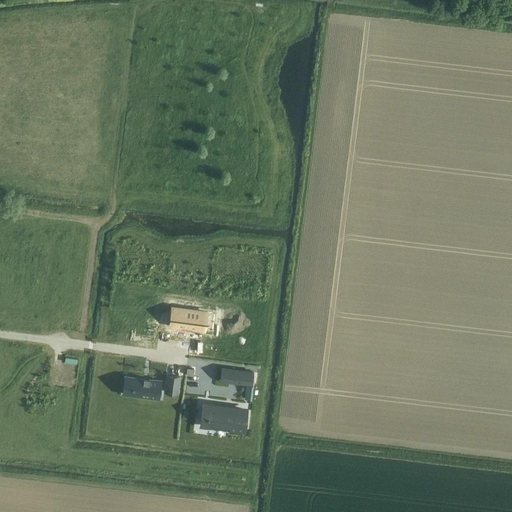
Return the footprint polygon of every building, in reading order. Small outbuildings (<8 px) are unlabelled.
[(171,308),(169,326),(212,331),(215,314),(171,308)] [(221,367),(219,381),(252,385),(254,371),(221,367)] [(120,368),(118,383),(155,388),(157,374),(120,368)] [(187,368),(186,375),(193,376),(194,368),(187,368)] [(165,382),(161,403),(175,405),(178,384),(165,382)] [(204,401),(200,426),(245,432),(248,407),(204,401)]
